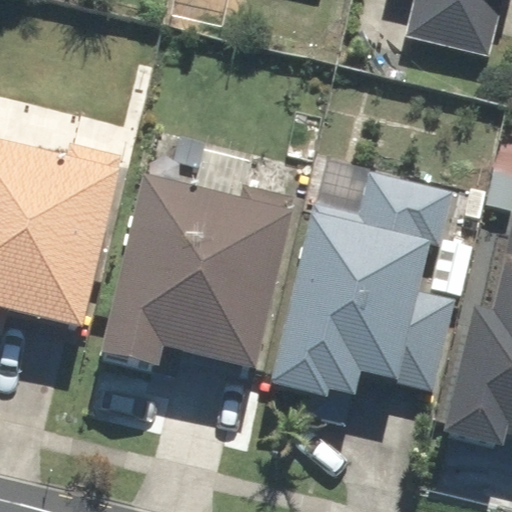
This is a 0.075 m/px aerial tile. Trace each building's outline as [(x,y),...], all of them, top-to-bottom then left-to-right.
[(376,0),(367,41),(488,68),(503,0),(376,0)] [(0,156),(0,336),(69,353),(114,167),(61,154),(57,170),(0,156)] [(311,168),(253,406),(312,420),(314,414),(339,420),(346,394),(383,404),(418,261),(434,265),(449,201),(311,168)] [(456,327),(424,458),(488,473),(492,458),(511,463),(511,179),(493,175),(483,217),(503,222),(476,332),(456,327)] [(128,188),(82,378),(141,392),(146,372),(242,395),(287,209),(233,196),(229,212),(128,188)]
